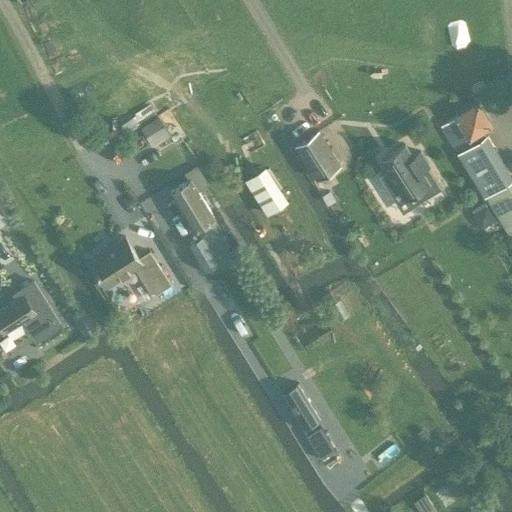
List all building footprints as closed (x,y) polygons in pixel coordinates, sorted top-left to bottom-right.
[(511,109),(502,94),(444,128),(457,148),(499,123),(502,129),(511,123),(511,109)] [(170,133),(158,114),(140,126),(151,144),(170,133)] [(318,130),(296,144),(317,177),(340,163),(318,130)] [(511,175),(486,133),(456,151),(483,196),(484,195),(511,179),(511,178),(511,175)] [(412,156),(405,143),(380,159),(388,170),(380,175),(389,189),(396,184),(405,197),(415,191),(420,200),(439,188),(426,166),(429,164),(420,150),(412,156)] [(265,163),(244,178),(266,212),(288,198),(265,163)] [(191,226),(213,215),(197,190),(208,183),(196,165),(184,171),(189,178),(170,190),(176,198),(167,204),(173,213),(181,211),(191,226)] [(0,207),(4,215),(6,214),(13,210),(13,209),(5,197),(0,188),(0,207)] [(204,233),(187,243),(203,271),(213,265),(220,261),(204,233)] [(152,294),(171,282),(150,249),(138,257),(125,235),(90,256),(108,284),(135,267),(152,294)] [(40,336),(61,323),(33,279),(11,293),(14,298),(0,307),(0,322),(4,330),(27,316),(40,336)] [(320,313),(314,303),(302,311),(308,321),(320,313)] [(97,329),(86,311),(73,319),(85,337),(97,329)] [(297,383),(281,393),(302,428),(319,418),(297,383)] [(320,426),(306,434),(321,458),(335,449),(320,426)] [(431,438),(426,431),(418,437),(424,444),(431,438)]
